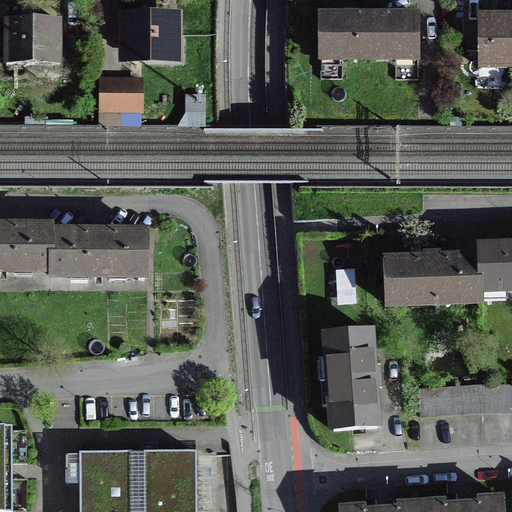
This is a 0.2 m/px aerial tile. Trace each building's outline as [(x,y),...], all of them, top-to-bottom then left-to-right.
[(511,13),(486,14),(478,14),(478,21),(463,21),(463,52),(477,52),(478,71),(511,71),(511,13)] [(322,61),(416,62),(416,15),(322,15),(322,61)] [(62,68),(63,21),(4,21),(4,68),(62,68)] [(128,59),(174,59),(174,21),(128,21),(128,59)] [(141,111),(141,81),(102,82),(102,112),(141,111)] [(205,110),(204,97),(187,97),(187,110),(205,110)] [(49,284),(148,284),(149,232),(101,232),(50,232),(50,226),(3,226),(0,225),(0,277),(50,278),(49,284)] [(511,248),(477,250),(477,256),(441,257),(441,254),(438,254),(435,254),(430,254),(423,254),(423,257),(383,259),(384,265),(386,313),(485,309),(484,303),(505,302),(505,298),(511,297),(511,248)] [(354,270),(336,272),(339,307),(357,305),(354,270)] [(380,371),(378,372),(375,333),(321,336),(328,436),(382,433),(379,393),(382,392),(380,371)] [(511,387),(480,388),(418,392),(420,420),(480,416),(511,415),(511,387)] [(0,511),(11,511),(11,474),(11,431),(0,430),(0,511)] [(195,511),(195,455),(78,456),(78,511),(195,511)] [(502,511),(501,501),(477,503),(477,507),(463,508),(444,509),(444,505),(420,506),(396,508),(396,511),(363,511),(363,510),(340,511),(502,511)]
